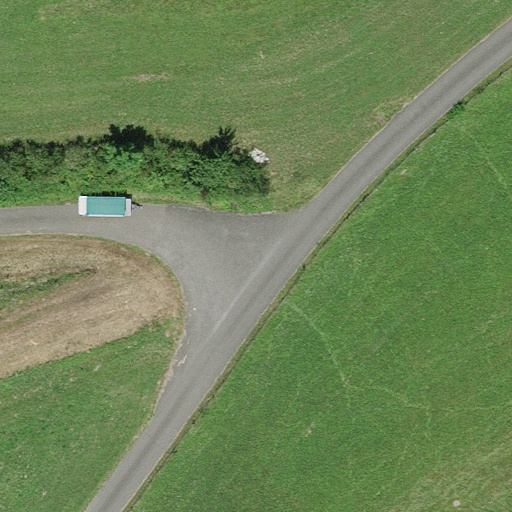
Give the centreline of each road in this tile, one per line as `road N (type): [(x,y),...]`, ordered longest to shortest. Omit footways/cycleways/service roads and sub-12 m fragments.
road 1 (unclassified): [(511,34),(335,199),(262,284),(100,511)]
road 2 (track): [(0,223),(156,228),(184,236),(262,284)]
